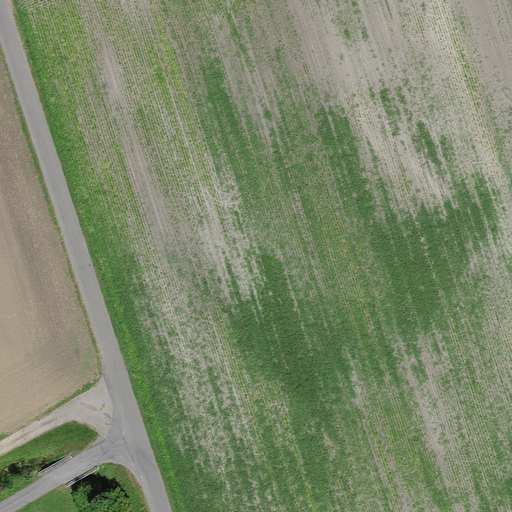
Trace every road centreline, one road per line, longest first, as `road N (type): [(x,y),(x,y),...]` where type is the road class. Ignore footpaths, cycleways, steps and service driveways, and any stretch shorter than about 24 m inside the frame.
road 1 (track): [(112,380),(0,14)]
road 2 (track): [(0,510),(136,440)]
road 3 (track): [(159,511),(112,380)]
road 4 (track): [(0,444),(112,380)]
